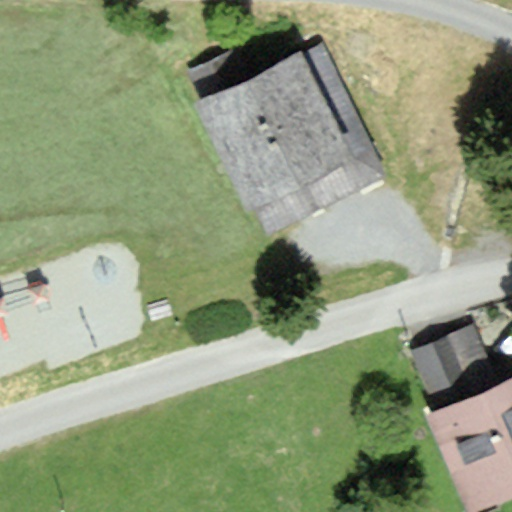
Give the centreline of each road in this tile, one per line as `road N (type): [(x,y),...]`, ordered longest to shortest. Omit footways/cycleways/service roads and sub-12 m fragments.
road 1 (unclassified): [(0,432),(511,282)]
road 2 (unclassified): [(511,36),(445,8),(384,0)]
